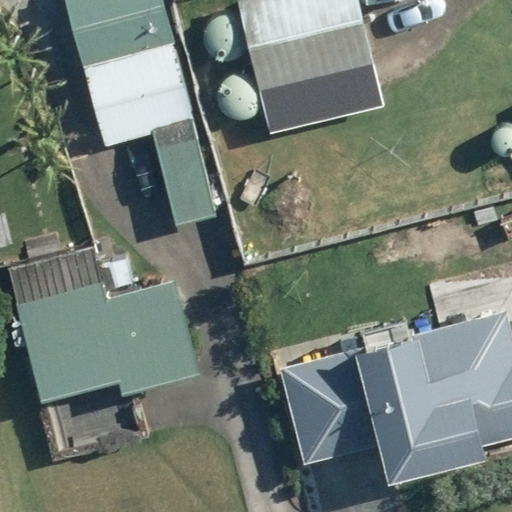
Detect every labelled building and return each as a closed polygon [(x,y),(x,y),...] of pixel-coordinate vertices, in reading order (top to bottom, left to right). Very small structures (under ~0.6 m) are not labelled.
[(73,0),(108,140),(156,128),(179,219),(223,208),(171,0),(73,0)] [(244,0),(264,83),(377,56),(363,0),(244,0)] [(203,366),(188,305),(154,313),(146,283),(107,294),(95,244),(13,266),(47,394),(123,374),(127,386),(203,366)] [(103,260),(110,284),(137,277),(132,253),(103,260)] [(490,435),(511,430),(511,313),(510,306),(373,338),(369,325),(274,348),(283,385),(291,382),(308,457),(386,438),(394,470),(492,446),(490,435)] [(73,403),(60,398),(48,404),(43,416),(49,428),(60,432),(72,428),(77,415),(73,403)]
